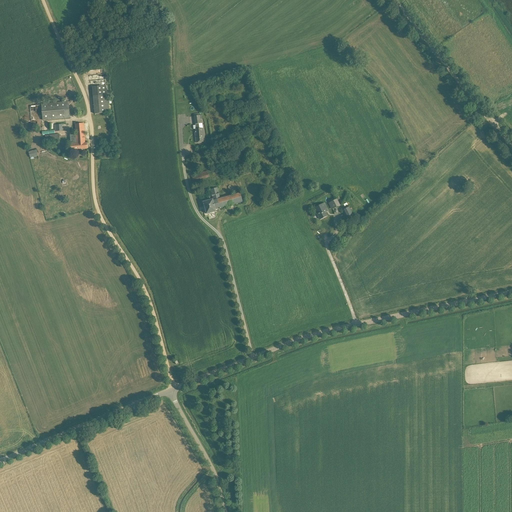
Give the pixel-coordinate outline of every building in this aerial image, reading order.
[(109,113),(106,86),(93,87),(95,114),(109,113)] [(42,104),(43,120),(70,118),(69,102),(42,104)] [(196,143),(199,142),(205,142),(203,128),(199,129),(199,124),(201,123),(200,115),(199,115),(199,113),(194,114),(194,116),(195,124),(196,124),(196,129),(196,130),(195,130),(195,132),(196,143)] [(76,135),(70,135),(71,150),(88,148),(87,143),(86,143),(84,123),(75,124),(76,135)] [(59,134),(45,136),(46,142),(48,142),(48,145),(51,145),(51,142),(60,141),(59,134)] [(194,182),(199,180),(210,177),(208,171),(192,176),(194,182)] [(207,214),(208,213),(216,211),(216,209),(221,208),(243,202),(240,192),(220,198),(217,188),(211,190),(213,199),(204,202),(205,206),(204,206),(205,210),(206,209),(207,214)] [(329,203),(330,205),(333,209),(340,205),(337,199),(329,203)] [(326,212),(325,210),(327,209),(325,203),(321,205),(315,208),(319,215),(318,216),(320,219),(327,216),(325,212),(326,212)] [(348,219),(352,217),(353,216),(348,207),(343,210),(348,219)]
